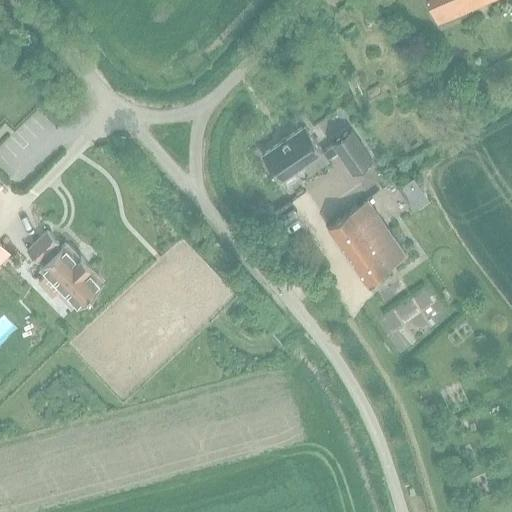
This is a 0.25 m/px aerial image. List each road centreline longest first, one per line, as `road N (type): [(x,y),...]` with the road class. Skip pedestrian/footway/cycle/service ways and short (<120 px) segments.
road 1 (unclassified): [(399,511),(377,439),(333,358),(197,198)]
road 2 (unclassified): [(120,111),(12,0)]
road 3 (unclassified): [(201,110),(304,0)]
